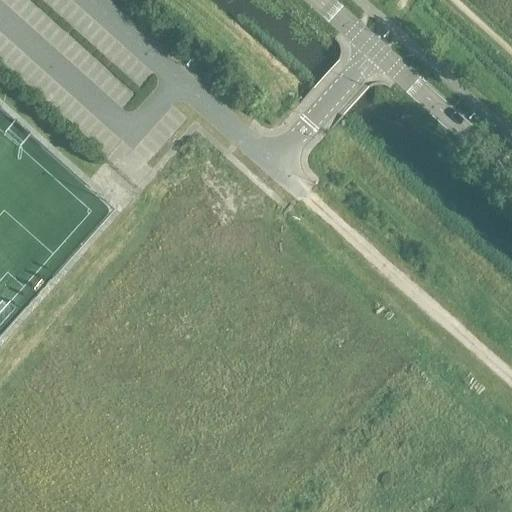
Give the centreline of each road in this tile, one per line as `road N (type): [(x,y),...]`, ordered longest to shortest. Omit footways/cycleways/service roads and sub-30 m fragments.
road 1 (unclassified): [(511,382),(273,168)]
road 2 (unclassified): [(273,168),(85,0)]
road 3 (tertiary): [(511,173),(374,50)]
road 4 (unclassified): [(374,50),(273,168)]
